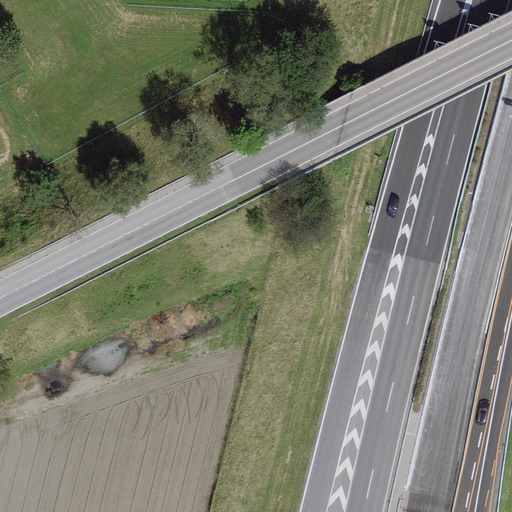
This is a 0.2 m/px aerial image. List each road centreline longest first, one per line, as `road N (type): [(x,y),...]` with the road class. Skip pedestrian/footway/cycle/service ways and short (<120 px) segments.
road 1 (motorway): [(471,0),(315,511)]
road 2 (motorway): [(484,0),(363,511)]
road 3 (unclassified): [(339,127),(0,298)]
road 4 (motorway): [(423,511),(511,145)]
road 5 (motorway): [(455,511),(511,260)]
road 6 (unclassified): [(339,127),(511,40)]
